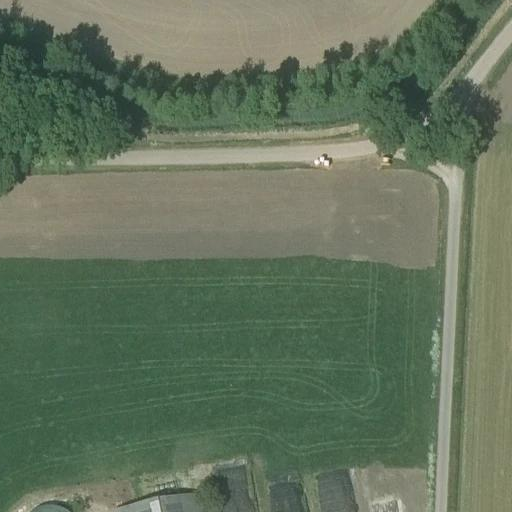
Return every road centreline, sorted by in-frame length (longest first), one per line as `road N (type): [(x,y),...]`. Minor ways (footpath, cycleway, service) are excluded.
road 1 (unclassified): [(0,158),(376,148)]
road 2 (unclassified): [(441,511),(456,176)]
